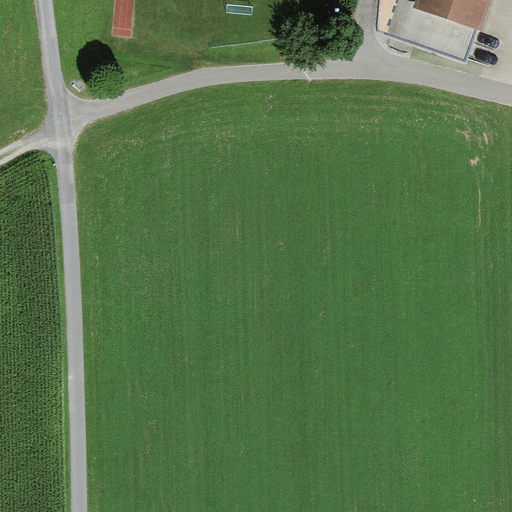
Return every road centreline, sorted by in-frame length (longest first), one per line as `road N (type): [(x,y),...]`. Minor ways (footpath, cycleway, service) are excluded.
road 1 (track): [(62,123),(80,511)]
road 2 (residential): [(511,94),(369,66),(315,68)]
road 3 (track): [(44,0),(62,123)]
